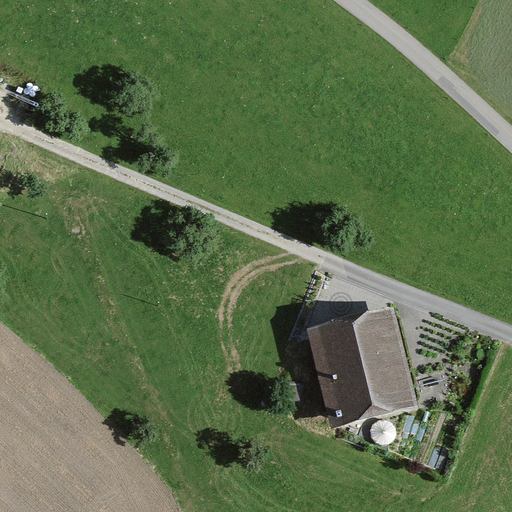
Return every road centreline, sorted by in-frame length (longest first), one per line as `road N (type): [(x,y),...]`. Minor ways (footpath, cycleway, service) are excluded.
road 1 (track): [(0,126),(511,336)]
road 2 (unclassified): [(511,140),(347,0)]
